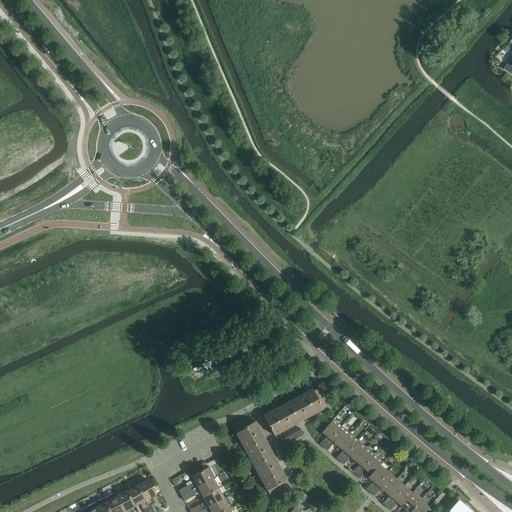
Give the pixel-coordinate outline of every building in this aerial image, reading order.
[(203,359),(199,363),(201,365),(205,369),(207,370),(211,367),(209,365),(205,360),(205,361),(203,359)] [(306,393),(296,398),(307,418),(317,413),(324,409),(314,392),(314,391),(313,389),(306,393)] [(318,390),(314,392),(324,409),(327,407),(318,390)] [(285,404),(280,407),(291,427),(296,424),(306,419),(307,418),(296,398),(295,399),(285,404)] [(274,410),(264,416),(265,418),(275,436),(285,430),(291,427),(280,407),(274,410)] [(253,418),(234,429),(236,433),(255,422),(253,418)] [(327,436),(320,445),(324,448),(342,427),(333,420),(322,432),(327,436)] [(236,433),(239,439),(240,441),(260,430),(259,428),(256,422),(255,422),(236,433)] [(342,427),(324,448),(327,451),(334,443),(339,447),(350,434),(342,427)] [(300,429),(277,441),(282,449),(304,436),(300,429)] [(260,430),(240,441),(244,448),(245,450),(249,457),(249,458),(269,447),(269,446),(265,439),(264,437),(260,430)] [(343,451),(336,459),(340,462),(358,441),(350,434),(339,447),(343,451)] [(358,441),(340,462),(344,465),(351,457),(355,461),(366,448),(358,441)] [(269,447),(249,458),(254,466),(254,467),(258,475),(278,464),(274,456),(274,455),(269,447)] [(360,465),(353,473),(356,476),(374,455),(366,448),(355,461),(360,465)] [(222,455),(216,458),(219,464),(224,461),(225,461),(222,455)] [(374,455),(356,476),(360,479),(367,471),(371,475),(372,475),(380,465),(380,466),(383,463),(374,455)] [(278,464),(258,475),(259,476),(263,483),(264,485),(267,491),(268,491),(287,480),(284,474),(283,472),(279,465),(278,464)] [(374,482),(367,490),(370,493),(388,472),(380,466),(380,465),(372,475),(371,475),(369,478),(374,482)] [(193,483),(179,491),(182,496),(213,479),(215,478),(210,468),(208,469),(193,477),(194,480),(192,481),(192,482),(193,483)] [(388,472),(370,493),(374,496),(381,488),(385,492),(396,479),(388,472)] [(213,479),(182,496),(185,501),(195,496),(195,495),(201,492),(204,497),(219,489),(213,479)] [(390,496),(383,504),(387,507),(404,486),(396,479),(385,492),(390,496)] [(148,480),(137,486),(151,511),(158,511),(154,505),(155,504),(153,501),(153,499),(152,497),(156,495),(148,480)] [(287,480),(268,491),(270,494),(289,484),(287,480)] [(151,511),(137,486),(127,491),(135,507),(141,503),(144,509),(143,510),(144,511),(151,511)] [(404,486),(387,507),(390,510),(397,502),(402,506),(413,494),(404,486)] [(201,505),(190,511),(200,511),(224,499),(219,489),(204,497),(207,502),(201,506),(201,505)] [(127,491),(116,497),(124,511),(130,511),(129,510),(135,507),(127,491)] [(406,510),(404,511),(410,511),(421,501),(422,499),(414,492),(413,494),(402,506),(406,510)] [(114,493),(104,499),(110,511),(124,511),(116,497),(114,493)] [(302,493),(297,498),(300,501),(303,503),(307,497),(305,495),(302,493)] [(224,499),(200,511),(211,511),(212,511),(211,511),(224,511),(230,509),(233,507),(228,497),(224,499)] [(103,498),(93,504),(96,511),(110,511),(104,499),(103,498)] [(472,511),(459,500),(449,511),(450,511),(472,511)] [(421,501),(410,511),(425,511),(429,508),(421,501)]
